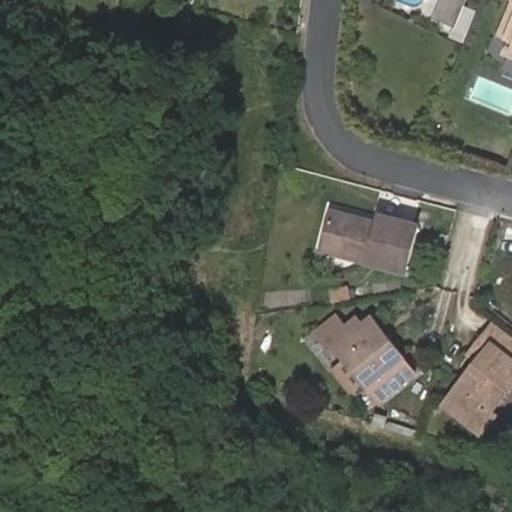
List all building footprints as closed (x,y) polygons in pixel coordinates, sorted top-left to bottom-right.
[(460,6),(462,0),(439,0),(432,19),(452,27),(453,22),(460,6)] [(511,0),(507,0),(507,1),(511,3),(511,10),(500,39),(511,44),(504,58),(511,61),(511,0)] [(460,6),(453,22),(470,29),(477,13),(460,6)] [(405,272),(419,226),(382,216),(379,226),(333,212),(323,250),(405,272)] [(349,287),(333,290),(334,300),(350,297),(349,287)] [(373,318),(362,326),(374,340),(385,332),(373,318)] [(336,347),(362,326),(357,319),(346,328),(342,322),(328,325),(318,333),(331,350),(336,347)] [(495,397),(501,402),(511,388),(511,339),(493,324),(477,345),(486,353),(479,363),(445,405),(482,434),(497,415),(494,412),(487,407),(495,397)] [(336,347),(346,360),(365,383),(368,387),(371,385),(383,399),(417,373),(385,332),(374,340),(362,326),(336,347)] [(486,353),(477,345),(469,355),(479,363),(486,353)] [(365,383),(346,360),(333,371),(352,393),(365,383)] [(494,412),(501,402),(495,397),(487,407),(494,412)]
